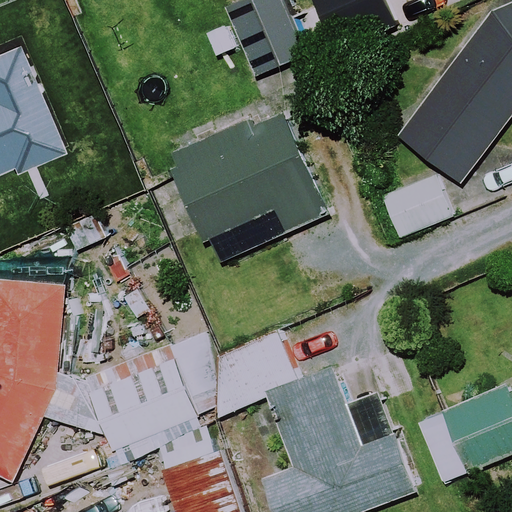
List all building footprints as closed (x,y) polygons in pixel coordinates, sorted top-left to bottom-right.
[(314,55),(299,15),(292,0),(259,0),(235,9),(261,76),(314,55)] [(511,5),(507,6),(408,137),(464,179),(511,119),(511,5)] [(0,171),(22,162),(25,171),(73,151),(26,43),(0,53),(0,171)] [(337,211),(295,112),(180,160),(222,259),(337,211)] [(457,196),(436,174),(394,215),(415,237),(457,196)] [(175,250),(153,196),(74,229),(84,253),(115,240),(128,270),(175,250)] [(215,412),(216,336),(86,380),(72,375),(79,281),(0,275),(0,470),(31,483),(56,420),(119,442),(120,447),(215,412)] [(285,327),(226,350),(223,415),(306,383),(285,327)] [(283,511),(360,511),(441,481),(422,432),(406,438),(390,397),(356,410),(342,371),(277,396),(304,468),(272,480),(283,511)] [(511,456),(511,391),(427,425),(449,481),(511,456)] [(252,511),(230,448),(219,452),(211,428),(161,445),(184,511),(252,511)]
